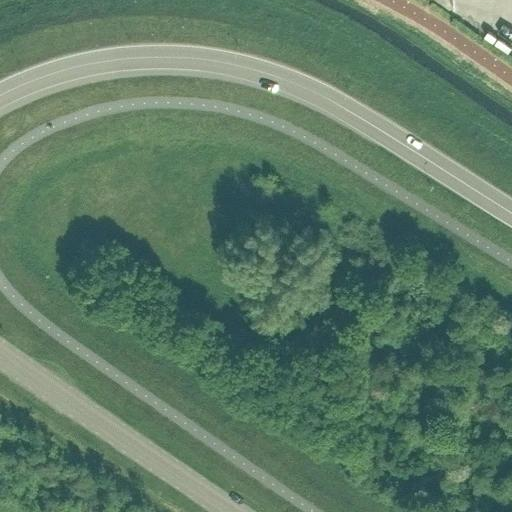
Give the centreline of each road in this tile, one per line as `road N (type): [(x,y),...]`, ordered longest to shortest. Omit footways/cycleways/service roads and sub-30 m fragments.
road 1 (tertiary): [(511,213),(322,96),(235,65),(109,60),(0,95)]
road 2 (tertiary): [(232,511),(0,354)]
